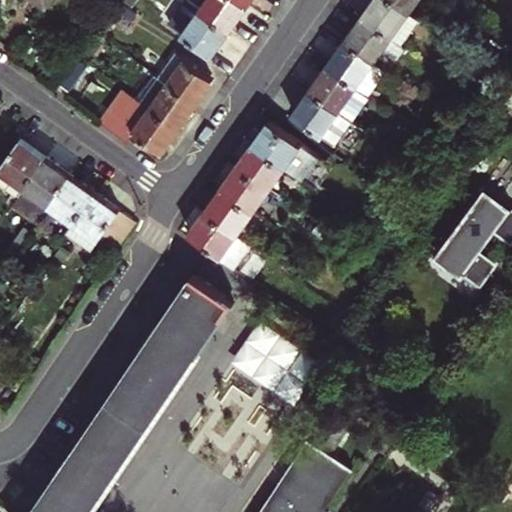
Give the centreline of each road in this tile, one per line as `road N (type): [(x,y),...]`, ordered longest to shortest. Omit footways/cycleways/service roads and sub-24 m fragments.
road 1 (residential): [(0,448),(14,439),(173,196)]
road 2 (residential): [(315,0),(173,196)]
road 3 (residential): [(173,196),(0,73)]
